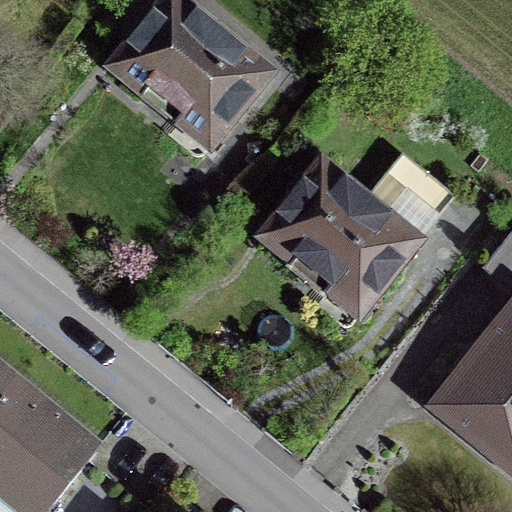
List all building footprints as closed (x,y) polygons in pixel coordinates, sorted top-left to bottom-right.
[(139,101),(205,155),(270,75),(177,0),(171,0),(115,70),(145,94),(139,101)] [(291,272),(354,322),(452,198),(400,156),(364,201),(322,167),(263,241),(295,267),(291,272)] [(511,238),(487,268),(511,288),(511,238)] [(511,315),(437,406),(511,467),(511,315)] [(0,372),(0,477),(42,511),(46,511),(96,451),(0,372)]
